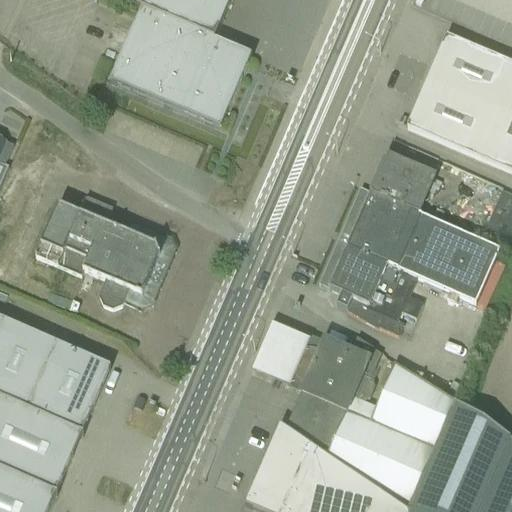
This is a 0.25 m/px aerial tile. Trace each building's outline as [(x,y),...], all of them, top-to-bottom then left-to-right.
[(117,0),(222,45),(240,0),(117,0)] [(114,90),(224,136),(254,64),(143,18),(114,90)] [(511,176),(511,63),(453,37),(410,131),(511,176)] [(376,195),(419,215),(436,178),(393,158),(376,195)] [(376,195),(352,248),(394,267),(480,307),(504,254),(419,215),(376,195)] [(147,311),(174,250),(63,201),(36,263),(147,311)] [(333,288),(375,307),(394,267),(352,248),(333,288)] [(0,511),(53,511),(115,368),(0,319),(0,511)] [(328,340),(305,397),(351,415),(374,358),(376,353),(379,345),(360,338),(354,350),(328,340)] [(511,511),(511,441),(376,353),(374,358),(351,415),(333,455),(307,511),(511,511)] [(288,432),(333,455),(351,415),(305,397),(288,432)] [(272,425),(243,503),(267,511),(307,511),(333,455),(288,432),(272,425)]
